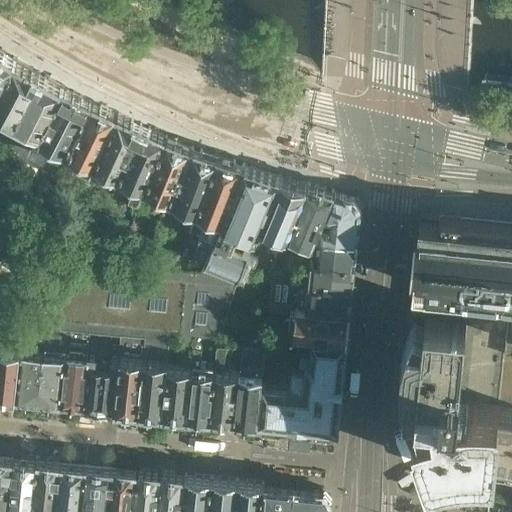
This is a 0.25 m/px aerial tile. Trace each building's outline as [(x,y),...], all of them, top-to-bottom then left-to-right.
[(0,86),(16,59),(0,48),(0,86)] [(0,109),(14,117),(39,71),(16,59),(0,86),(0,109)] [(33,144),(63,85),(39,71),(14,117),(25,123),(18,138),(11,134),(8,146),(17,175),(31,148),(33,143),(33,144)] [(64,156),(91,100),(63,85),(33,144),(46,150),(51,142),(62,148),(60,166),(65,169),(65,161),(64,156)] [(94,162),(117,112),(91,100),(64,156),(65,161),(87,171),(91,161),(94,162)] [(113,186),(141,123),(132,119),(117,112),(94,162),(114,172),(109,184),(113,186)] [(138,203),(166,135),(141,123),(113,186),(116,188),(122,175),(137,182),(135,187),(133,186),(128,198),(138,203)] [(165,212),(192,145),(166,135),(138,203),(153,209),(154,207),(165,212)] [(8,146),(0,145),(0,173),(17,175),(8,146)] [(196,209),(218,154),(192,145),(165,212),(175,217),(182,203),(196,209)] [(25,188),(25,170),(35,150),(31,148),(17,175),(23,189),(25,188)] [(215,237),(245,162),(218,154),(196,209),(209,215),(197,240),(211,247),(215,237)] [(286,232),(287,230),(307,181),(281,173),(245,162),(215,237),(230,243),(237,224),(252,230),(256,232),(258,228),(269,233),(272,227),(286,232)] [(315,233),(335,188),(307,181),(287,230),(311,241),(315,233)] [(357,238),(361,203),(360,201),(355,194),(355,195),(354,193),(335,188),(315,233),(357,238)] [(511,221),(420,212),(412,284),(414,284),(511,295),(507,348),(504,348),(504,349),(498,398),(499,398),(499,400),(511,401),(511,221)] [(217,345),(226,318),(256,232),(252,230),(244,249),(230,243),(215,237),(211,247),(202,272),(147,266),(126,264),(68,258),(37,273),(59,329),(145,338),(143,358),(138,408),(162,411),(167,365),(169,340),(217,345)] [(355,261),(357,238),(315,233),(311,241),(310,244),(316,245),(315,257),(355,261)] [(147,266),(148,258),(127,256),(126,264),(147,266)] [(355,261),(315,257),(311,257),(309,281),(352,285),(355,261)] [(350,309),(352,285),(309,281),(306,305),(349,309),(350,309)] [(498,398),(504,349),(504,348),(507,348),(511,295),(414,284),(414,285),(413,285),(408,330),(407,333),(405,338),(405,341),(403,346),(402,351),(401,357),(401,360),(401,365),(401,368),(400,376),(401,382),(402,390),(407,391),(407,390),(417,391),(416,403),(417,403),(419,408),(421,415),(446,408),(453,405),(454,397),(492,400),(499,400),(499,398),(498,398)] [(349,309),(306,305),(296,304),(295,319),(286,318),(284,332),(313,335),(347,338),(349,309)] [(39,398),(43,352),(29,351),(30,334),(22,333),(20,351),(16,396),(39,398)] [(337,428),(347,338),(313,335),(312,350),(302,349),(301,358),(306,359),(306,367),(293,365),(291,384),(262,381),(258,420),(337,428)] [(284,351),(285,336),(270,335),(268,350),(284,351)] [(234,418),(238,372),(223,370),(224,368),(226,346),(217,345),(214,369),(210,415),(234,418)] [(0,394),(16,396),(20,351),(0,348),(0,394)] [(186,413),(192,349),(184,348),(182,366),(167,365),(162,411),(186,413)] [(258,420),(262,381),(265,350),(241,348),(238,372),(234,418),(258,420)] [(210,415),(214,369),(199,368),(201,350),(192,349),(186,413),(210,415)] [(61,401),(66,354),(43,352),(39,398),(61,401)] [(114,406),(119,356),(111,355),(110,366),(95,364),(97,354),(88,353),(88,357),(83,403),(114,406)] [(83,403),(88,357),(66,354),(61,401),(83,403)] [(138,408),(143,358),(119,356),(114,406),(138,408)] [(492,455),(492,400),(454,397),(453,405),(446,408),(461,456),(477,455),(492,455)] [(511,401),(499,400),(492,400),(492,455),(506,457),(511,458),(511,401)] [(446,408),(421,415),(414,418),(430,463),(446,458),(461,456),(446,408)] [(0,511),(7,511),(13,456),(0,454),(0,511)] [(32,507),(37,458),(13,456),(7,511),(21,511),(22,506),(32,507)] [(55,511),(61,460),(37,458),(32,507),(31,511),(55,511)] [(80,511),(81,511),(86,463),(61,460),(55,511),(70,511),(71,511),(80,511)] [(132,511),(137,468),(86,463),(81,511),(132,511)] [(155,511),(160,470),(137,468),(132,511),(155,511)] [(181,511),(185,473),(160,470),(155,511),(181,511)] [(208,511),(212,476),(185,473),(181,511),(208,511)] [(411,481),(412,480),(412,479),(412,478),(412,476),(411,475),(410,474),(409,474),(408,473),(407,473),(406,473),(404,473),(403,473),(402,474),(401,475),(401,476),(400,477),(400,478),(400,479),(400,481),(401,482),(402,484),(404,484),(405,484),(406,485),(407,484),(408,484),(409,484),(411,482),(411,481)] [(233,511),(237,479),(212,476),(208,511),(233,511)] [(262,511),(265,481),(237,479),(233,511),(262,511)] [(328,511),(330,495),(324,487),(265,481),(262,511),(328,511)]
